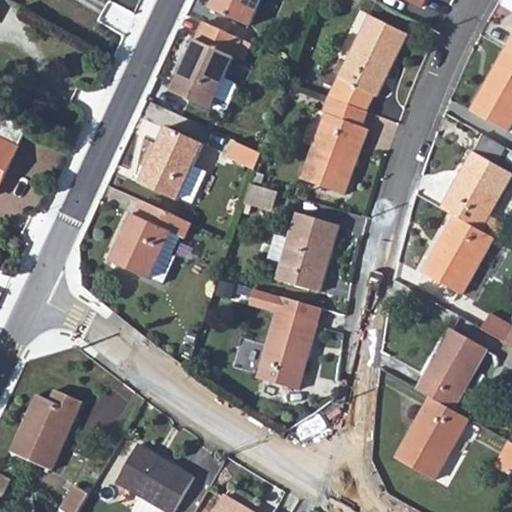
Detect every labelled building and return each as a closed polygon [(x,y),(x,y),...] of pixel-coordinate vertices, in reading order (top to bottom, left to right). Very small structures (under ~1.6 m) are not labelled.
[(220,0),(238,8),(242,0),(220,0)] [(324,85),(361,99),(367,83),(374,86),(404,20),(365,2),(324,85)] [(233,22),(197,6),(163,78),(199,95),(201,91),(214,96),(225,68),(214,62),(233,22)] [(511,19),(502,38),(511,43),(511,19)] [(511,101),(511,43),(502,38),(468,97),(504,116),(511,101)] [(355,114),(361,99),(324,85),(320,92),(328,96),(326,103),(319,102),(297,168),(340,181),(362,116),(355,114)] [(187,148),(194,133),(153,114),(130,167),(170,185),(171,182),(185,187),(199,153),(187,148)] [(0,174),(22,128),(0,117),(0,174)] [(259,139),(232,127),(225,144),(253,156),(259,139)] [(470,137),(440,197),(453,203),(480,218),(511,158),(470,137)] [(251,185),(247,201),(272,208),(276,191),(251,185)] [(182,210),(131,186),(103,243),(156,268),(169,239),(165,237),(173,219),(178,220),(182,210)] [(292,202),(286,224),(279,249),(273,269),(316,282),(335,214),(292,202)] [(480,218),(453,203),(423,260),(461,281),(492,225),(480,218)] [(279,249),(286,224),(273,221),(266,246),(279,249)] [(253,365),(294,376),(312,310),(271,298),(253,365)] [(511,312),(487,300),(480,315),(506,329),(511,317),(511,312)] [(449,315),(415,376),(427,384),(454,398),(489,336),(449,315)] [(454,398),(427,384),(394,445),(432,465),(465,404),(454,398)] [(10,455),(51,473),(82,404),(52,392),(47,405),(35,400),(10,455)] [(497,453),(511,462),(511,461),(511,430),(510,429),(497,453)] [(140,499),(163,511),(174,511),(193,479),(139,448),(116,486),(140,499)] [(14,480),(0,473),(0,500),(3,502),(14,480)] [(59,511),(78,511),(87,495),(74,486),(58,511),(59,511)] [(252,511),(251,511),(222,495),(212,511),(252,511)] [(163,511),(140,499),(133,511),(163,511)]
